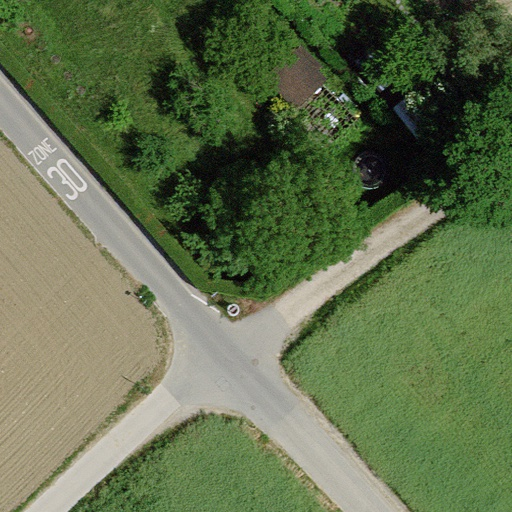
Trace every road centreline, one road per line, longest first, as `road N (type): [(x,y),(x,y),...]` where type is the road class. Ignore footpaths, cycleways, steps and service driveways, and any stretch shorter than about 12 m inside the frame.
road 1 (track): [(45,511),(193,373),(511,153)]
road 2 (unclassified): [(0,96),(223,350)]
road 3 (unclassified): [(372,511),(223,350)]
